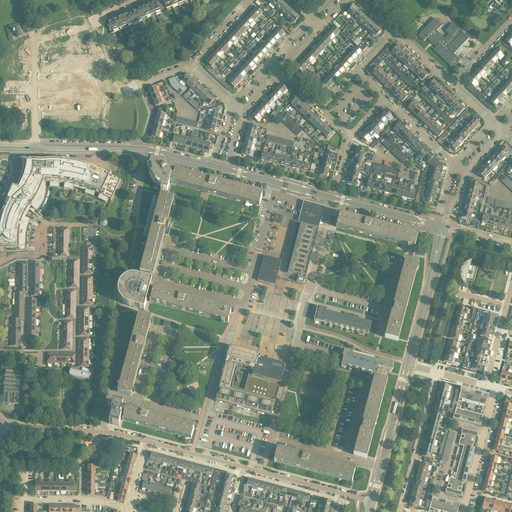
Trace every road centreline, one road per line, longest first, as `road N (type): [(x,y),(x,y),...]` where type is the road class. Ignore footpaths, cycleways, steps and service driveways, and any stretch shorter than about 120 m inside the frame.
road 1 (tertiary): [(214,166),(142,148),(0,146)]
road 2 (residential): [(276,182),(244,305),(165,283)]
road 3 (residential): [(331,197),(296,343)]
road 4 (residential): [(399,511),(436,373)]
road 5 (tertiary): [(370,501),(407,365)]
road 6 (residential): [(103,432),(108,394),(197,418)]
road 7 (residential): [(465,501),(441,495),(449,464),(460,425),(484,431)]
road 8 (unknown): [(102,25),(46,26),(52,13),(102,18)]
